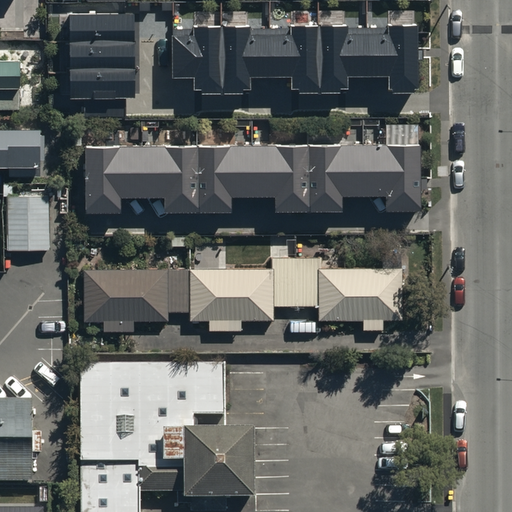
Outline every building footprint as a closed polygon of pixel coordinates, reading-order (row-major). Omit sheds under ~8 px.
[(133,14),(71,14),(71,43),(133,43),(133,14)] [(416,90),(415,24),(388,25),(388,29),(367,29),(367,75),(390,75),(391,90),(416,90)] [(319,91),(318,25),(291,25),(291,30),(270,30),(270,76),(294,76),(294,91),(319,91)] [(346,25),(318,25),(319,91),(346,91),(345,75),(367,75),(367,29),(346,29),(346,25)] [(222,91),(221,26),(194,26),(194,30),(173,30),(174,76),(197,76),(197,91),(222,91)] [(249,26),(221,26),(222,91),(248,91),(248,76),(270,76),(270,30),(249,30),(249,26)] [(133,43),(71,43),(71,72),(133,72),(133,43)] [(0,104),(19,105),(19,53),(0,52),(0,104)] [(133,72),(71,72),(72,101),(133,101),(133,72)] [(0,158),(8,159),(8,173),(38,173),(38,155),(44,155),(44,131),(39,131),(39,120),(0,120),(0,158)] [(87,146),(87,210),(122,210),(122,195),(165,195),(165,209),(233,209),(233,194),(276,194),(276,207),(342,207),(342,193),(388,193),(388,207),(420,207),(420,144),(87,146)] [(47,191),(6,192),(8,247),(49,245),(47,191)] [(270,263),(84,263),(84,317),(102,317),(102,328),(134,328),(134,317),(169,317),(169,308),(190,308),(190,317),(208,317),(208,328),(230,328),(230,320),(239,320),(239,317),(272,317),(272,303),(316,303),(316,316),(364,316),(364,325),(384,325),(384,315),(401,315),(401,260),(397,260),(397,250),(381,250),(381,263),(320,262),(320,253),(270,253),(270,263)] [(226,357),(78,357),(78,511),(139,511),(139,490),(175,490),(175,500),(189,501),(189,509),(226,509),(226,491),(251,491),(251,419),(226,419),(226,357)] [(0,479),(31,479),(31,451),(42,451),(42,428),(31,428),(31,396),(0,396),(0,479)]
